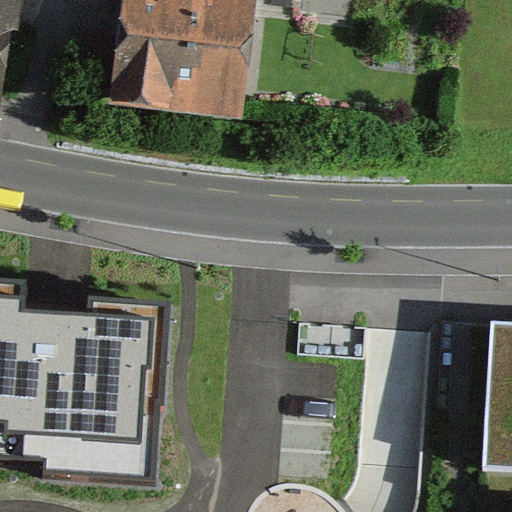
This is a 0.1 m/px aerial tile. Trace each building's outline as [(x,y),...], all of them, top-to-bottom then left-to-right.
[(0,0),(0,107),(1,108),(11,31),(20,33),(24,0),(0,0)] [(255,0),(125,0),(114,107),(242,122),(255,0)] [(21,285),(0,283),(0,455),(50,459),(49,468),(155,476),(168,304),(93,299),(92,318),(19,312),(21,285)] [(511,327),(496,327),(485,475),(511,476),(511,327)] [(283,487),(268,491),(260,501),(253,511),(342,511),(341,510),(333,500),(321,493),(307,487),(295,485),(283,487)]
